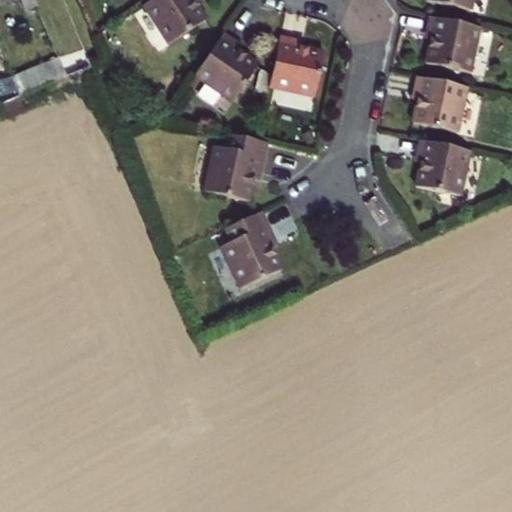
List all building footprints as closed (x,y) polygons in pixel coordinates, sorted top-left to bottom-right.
[(34,0),(18,0),(24,14),(38,9),(34,0)] [(154,0),(143,7),(170,47),(207,22),(199,9),(192,0),(154,0)] [(473,0),(428,0),(427,5),(470,14),(473,0)] [(482,30),(430,19),(426,35),(434,37),(431,51),(428,64),(472,74),(482,30)] [(240,43),(226,33),(196,76),(236,103),(261,66),(248,58),(236,49),(240,43)] [(280,38),(268,90),(314,100),(324,57),(309,54),(295,51),(297,42),(280,38)] [(58,60),(11,80),(18,99),(66,79),(63,71),(58,60)] [(63,71),(66,79),(90,69),(87,61),(63,71)] [(469,90),(417,79),(414,95),(421,96),(418,111),(415,126),(459,136),(469,90)] [(266,162),(270,146),(256,143),(229,137),(226,152),(214,149),(204,194),(249,204),(256,175),(263,177),(266,162)] [(467,153),(417,142),(413,157),(421,160),(418,174),(415,188),(457,198),(467,153)] [(269,228),(262,213),(225,231),(232,245),(222,249),(241,291),(281,273),(269,246),(276,242),(269,228)]
